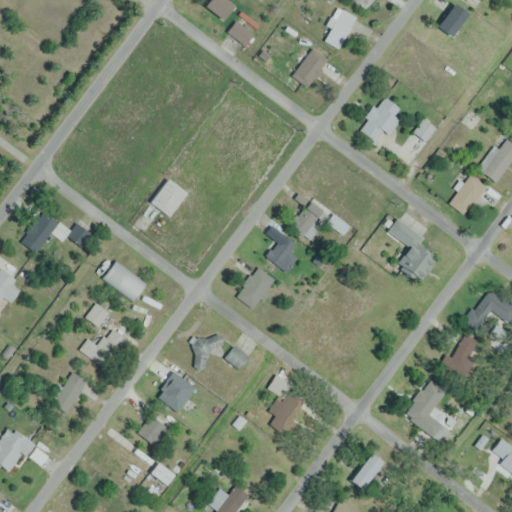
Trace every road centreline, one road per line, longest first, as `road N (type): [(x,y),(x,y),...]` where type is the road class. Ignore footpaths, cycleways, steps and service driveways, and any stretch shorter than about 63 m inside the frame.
road 1 (residential): [(415,0),(28,511)]
road 2 (residential): [(490,511),(38,166)]
road 3 (residential): [(511,207),(282,511)]
road 4 (residential): [(161,0),(0,216)]
road 5 (residential): [(511,272),(320,126)]
road 6 (residential): [(320,126),(152,0)]
